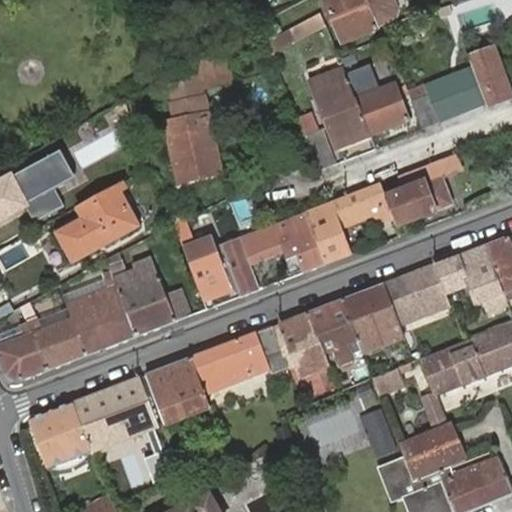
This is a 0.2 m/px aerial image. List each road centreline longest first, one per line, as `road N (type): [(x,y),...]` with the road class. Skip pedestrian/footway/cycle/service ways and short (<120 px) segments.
road 1 (residential): [(511,216),(0,413)]
road 2 (residential): [(511,117),(303,199)]
